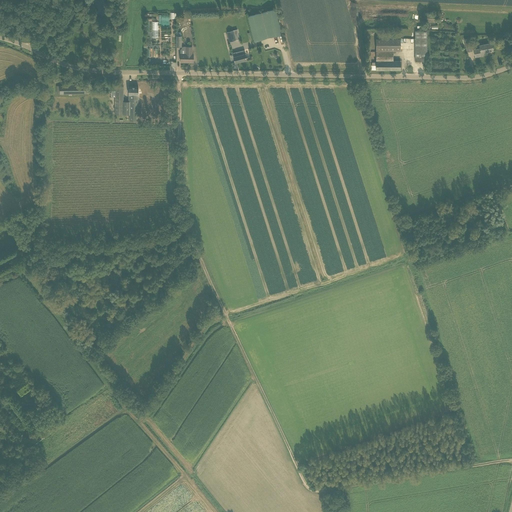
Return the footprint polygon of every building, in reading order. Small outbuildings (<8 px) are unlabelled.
[(247,16),(254,41),(282,34),(276,9),(247,16)] [(422,14),(421,22),(437,22),(437,14),(422,14)] [(229,41),(235,40),(233,30),(227,32),(229,41)] [(415,61),(427,61),(427,31),(415,31),(415,61)] [(376,39),(376,70),(401,70),(401,61),(393,61),(393,50),(400,50),(400,38),(376,39)] [(487,52),(493,51),(491,43),(479,46),(480,49),(474,50),(475,57),(487,54),(487,52)] [(181,53),(181,61),(186,61),(186,62),(194,62),(194,54),(193,54),(193,47),(187,47),(187,50),(186,50),(186,54),(181,53)] [(233,57),(235,63),(244,60),(244,61),(246,61),(246,60),(247,60),(245,54),(241,55),(240,51),(236,52),(232,53),(233,57)] [(60,95),(72,94),(88,94),(88,86),(60,86),(60,95)] [(123,87),(115,86),(115,114),(130,115),(129,120),(138,121),(138,95),(138,87),(129,87),(129,95),(130,95),(130,102),(123,102),(123,87)]
